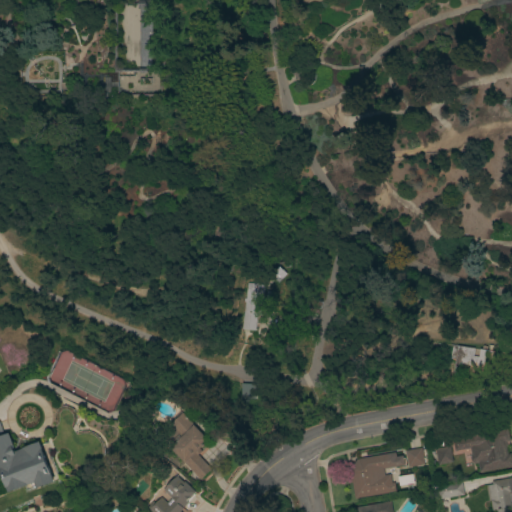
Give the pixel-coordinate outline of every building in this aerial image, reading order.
[(117,2),(154,3),(153,67),(116,68),(117,2)] [(245,303),(243,303),(243,298),(245,298),(247,282),(265,284),(261,315),(257,315),(256,330),(242,329),(245,303)] [(457,346),(494,352),(490,377),(453,371),(457,346)] [(168,446),(179,435),(169,425),(182,412),(183,413),(184,412),(193,421),(191,422),(208,439),(199,448),(202,451),(198,455),(212,468),(201,479),(168,446)] [(0,422),(4,433),(6,432),(7,433),(10,432),(16,451),(23,448),(23,447),(40,441),(55,482),(38,488),(38,486),(34,487),(32,484),(9,492),(2,473),(0,474),(0,422)] [(511,465),(479,472),(477,463),(473,463),(473,462),(471,461),(470,456),(471,455),(470,448),(455,451),(452,439),(477,434),(477,435),(507,429),(510,440),(506,441),(507,445),(506,445),(507,454),(511,453),(511,465)] [(453,461),(438,464),(435,448),(450,445),(453,461)] [(405,450),(421,447),(424,464),(408,466),(405,450)] [(402,451),(404,464),(383,468),(384,475),(390,474),(392,483),(394,482),(396,491),(355,498),(350,469),(357,459),(402,451)] [(164,490),(177,475),(184,482),(185,481),(196,491),(194,494),(195,495),(184,507),(185,508),(181,511),(149,511),(146,509),(153,501),(155,503),(161,497),(167,502),(171,497),(164,490)] [(511,477),(511,511),(497,511),(497,510),(492,510),(490,500),(488,500),(486,485),(492,484),(491,481),(511,477)] [(439,499),(437,487),(462,483),(464,495),(439,499)] [(356,511),(356,506),(391,501),(392,511),(356,511)]
